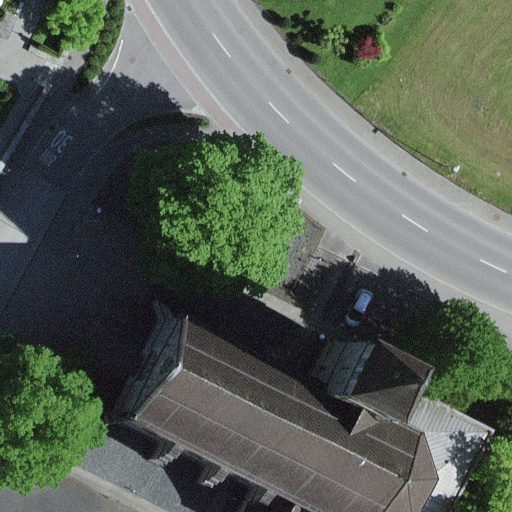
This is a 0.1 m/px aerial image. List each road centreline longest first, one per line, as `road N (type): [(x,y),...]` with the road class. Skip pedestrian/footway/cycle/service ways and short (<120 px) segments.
road 1 (tertiary): [(511,275),(376,198),(273,106),(211,30)]
road 2 (unclassified): [(211,30),(85,132),(0,273)]
